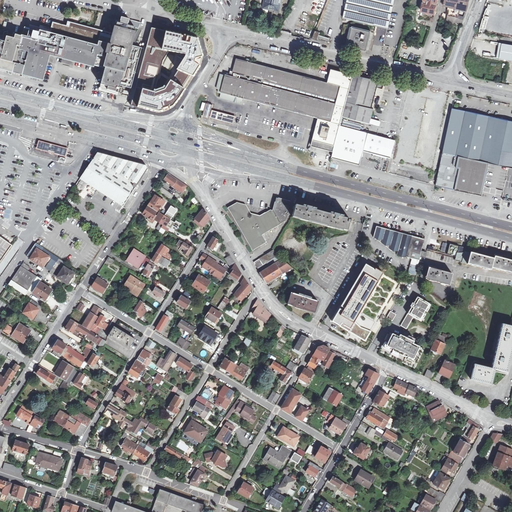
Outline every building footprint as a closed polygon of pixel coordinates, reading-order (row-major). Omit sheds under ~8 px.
[(263,0),(262,9),(278,13),(280,0),(263,0)] [(314,0),(314,3),(313,3),(312,3),(312,4),(312,5),(312,6),(313,6),(315,7),(315,8),(314,9),(321,10),(321,8),(323,8),(324,7),(325,7),(327,0),(314,0)] [(393,0),(347,0),(343,18),(347,19),(386,29),(393,0)] [(457,18),(460,9),(466,10),(467,0),(444,0),(443,5),(448,6),(447,10),(449,10),(447,16),(457,18)] [(420,11),(434,14),(436,5),(423,2),(420,11)] [(118,23),(113,39),(105,71),(99,93),(117,98),(120,85),(132,88),(142,48),(131,45),(136,28),(139,29),(141,22),(122,18),(120,24),(118,23)] [(53,23),(50,34),(91,45),(92,40),(94,34),(95,31),(76,26),(74,26),(73,28),(53,23)] [(206,44),(204,38),(203,38),(198,34),(167,27),(155,24),(150,46),(139,87),(134,104),(149,109),(150,109),(157,111),(164,111),(167,110),(171,110),(175,107),(187,89),(189,86),(195,77),(202,67),(206,60),(207,54),(207,49),(206,44)] [(370,32),(352,28),(347,46),(366,50),(370,32)] [(65,60),(74,63),(105,71),(113,39),(101,36),(99,42),(92,40),(91,45),(50,34),(40,31),(39,35),(34,34),(34,32),(32,32),(30,31),(30,30),(25,29),(23,37),(12,73),(22,76),(22,77),(37,81),(37,80),(43,82),(49,56),(65,60)] [(12,75),(12,73),(23,37),(14,35),(13,40),(7,38),(9,33),(5,34),(4,38),(0,36),(0,72),(2,72),(3,69),(6,70),(8,76),(10,75),(11,74),(12,75)] [(511,60),(511,45),(503,44),(501,58),(511,60)] [(289,56),(288,62),(295,64),(296,57),(289,56)] [(72,70),(74,63),(65,60),(64,67),(68,68),(72,70)] [(257,100),(265,67),(236,60),(233,71),(230,70),(228,76),(226,75),(222,91),(249,98),(257,100)] [(294,109),(302,77),(288,73),(265,67),(257,100),(280,106),(294,109)] [(326,83),(302,77),(294,109),(318,115),(314,131),(310,146),(326,151),(332,152),(352,75),(330,70),(326,83)] [(218,90),(221,91),(225,77),(219,75),(216,90),(218,90)] [(372,110),(371,110),(372,105),(378,82),(364,79),(352,76),(345,103),(341,118),(368,125),(372,110)] [(240,105),(242,97),(221,91),(221,94),(220,99),(240,105)] [(233,124),(235,116),(218,112),(212,110),(213,105),(206,103),(202,116),(210,118),(216,119),(233,124)] [(484,186),(487,171),(489,162),(498,164),(509,166),(511,153),(511,119),(507,119),(452,107),(436,184),(482,194),(484,186)] [(337,158),(344,160),(352,130),(339,127),(332,152),(331,155),(331,157),(337,158)] [(367,134),(352,130),(344,160),(350,162),(359,164),(359,163),(362,152),(367,134)] [(367,134),(362,152),(365,153),(369,154),(383,158),(390,159),(395,141),(373,136),(370,135),(367,134)] [(68,149),(38,141),(36,149),(66,157),(68,149)] [(94,188),(115,157),(106,155),(97,153),(80,178),(94,188)] [(105,195),(108,196),(131,162),(123,160),(115,157),(94,188),(99,191),(105,195)] [(139,164),(131,162),(108,196),(122,206),(146,168),(145,166),(139,164)] [(186,187),(176,180),(168,175),(164,181),(167,183),(166,184),(168,186),(169,185),(172,187),(182,193),(186,187)] [(96,194),(99,191),(94,188),(80,178),(74,186),(78,188),(80,184),(96,194)] [(171,201),(173,197),(160,188),(157,192),(163,196),(171,201)] [(120,209),(122,206),(108,196),(105,195),(103,198),(120,209)] [(151,200),(148,207),(157,213),(159,208),(161,209),(164,203),(156,198),(153,202),(151,200)] [(272,212),(269,213),(277,225),(283,223),(285,222),(287,214),(290,203),(279,200),(278,201),(277,202),(275,202),(273,207),(272,212)] [(260,234),(250,215),(245,206),(237,203),(236,204),(230,207),(248,240),(260,234)] [(319,224),(322,212),(315,210),(316,208),(309,206),(303,205),(302,207),(296,205),(295,205),(292,216),(299,218),(299,219),(306,222),(307,220),(319,224)] [(157,213),(148,207),(142,215),(146,218),(145,219),(150,223),(151,221),(153,222),(157,217),(155,215),(157,213)] [(192,222),(197,226),(201,229),(209,219),(207,216),(206,214),(204,212),(205,211),(204,210),(204,209),(203,211),(201,210),(192,222)] [(322,212),(319,224),(326,226),(325,227),(333,229),(334,228),(346,232),(346,231),(349,221),(349,220),(342,218),(343,216),(336,214),(329,212),(329,214),(322,212)] [(260,234),(277,225),(269,213),(261,217),(259,218),(250,215),(260,234)] [(154,221),(159,223),(163,216),(159,214),(154,221)] [(170,221),(168,219),(163,216),(159,223),(162,226),(161,228),(164,230),(166,232),(168,229),(165,227),(167,224),(168,224),(170,221)] [(389,247),(393,233),(389,233),(385,231),(380,231),(376,228),(375,231),(373,239),(377,242),(382,241),(380,244),(384,247),(389,247)] [(393,233),(389,247),(388,250),(392,253),(397,253),(396,256),(400,259),(405,259),(418,262),(420,256),(421,252),(422,247),(423,241),(411,238),(407,238),(402,236),(398,236),(393,233)] [(260,234),(248,240),(250,245),(252,248),(264,242),(260,234)] [(0,274),(1,275),(19,250),(16,248),(13,246),(0,236),(0,274)] [(219,242),(213,238),(207,247),(216,253),(222,245),(218,242),(219,242)] [(446,250),(449,243),(443,240),(440,247),(446,250)] [(192,249),(179,241),(176,246),(181,249),(180,252),(187,256),(192,249)] [(28,257),(41,266),(45,260),(46,261),(49,257),(52,259),(49,263),(54,266),(59,259),(48,252),(43,248),(36,244),(34,247),(28,257)] [(455,261),(467,264),(470,253),(465,251),(465,248),(462,247),(458,246),(452,245),(451,247),(450,250),(457,252),(456,257),(455,261)] [(156,254),(162,258),(164,259),(165,260),(169,263),(173,258),(167,254),(170,251),(162,246),(160,248),(158,251),(156,254)] [(277,256),(273,249),(252,261),(257,268),(265,263),(266,262),(269,261),(277,256)] [(145,257),(134,251),(132,255),(133,256),(129,263),(132,265),(138,268),(145,257)] [(492,268),(494,259),(484,256),(485,255),(483,254),(481,254),(480,255),(470,253),(467,264),(491,271),(492,268)] [(165,260),(164,259),(162,258),(156,254),(152,261),(157,265),(158,264),(161,267),(165,260)] [(217,264),(202,255),(199,259),(205,263),(202,268),(211,273),(210,275),(219,280),(225,272),(228,274),(231,270),(226,265),(223,267),(222,268),(216,265),(217,264)] [(234,266),(235,264),(230,256),(225,259),(231,269),(233,266),(234,266)] [(269,261),(266,262),(269,266),(260,272),(264,279),(266,283),(291,267),(277,256),(269,261)] [(494,259),(492,268),(511,273),(511,260),(508,260),(509,258),(507,258),(505,257),(505,259),(495,256),(494,259)] [(53,275),(60,265),(62,261),(59,259),(54,266),(49,273),(53,275)] [(269,266),(266,262),(265,263),(257,268),(260,272),(269,266)] [(144,271),(140,278),(147,282),(149,279),(148,278),(154,269),(158,272),(160,269),(149,263),(144,271)] [(235,264),(234,266),(233,266),(231,269),(231,270),(232,271),(230,275),(237,280),(241,274),(235,264)] [(332,322),(340,326),(341,324),(342,324),(350,329),(354,322),(382,274),(374,269),(373,271),(372,270),(373,270),(365,265),(340,307),(344,309),(342,312),(339,310),(332,322)] [(29,290),(37,276),(28,270),(22,266),(9,285),(21,293),(24,289),(28,292),(29,290)] [(74,274),(65,268),(58,278),(69,285),(74,278),(72,277),(74,274)] [(427,272),(424,279),(449,286),(451,275),(441,272),(441,270),(439,270),(438,269),(437,271),(428,268),(427,272)] [(33,293),(40,282),(42,279),(37,276),(29,290),(33,293)] [(209,283),(199,277),(193,287),(202,294),(209,283)] [(144,286),(130,278),(125,286),(133,292),(132,294),(137,297),(144,286)] [(241,301),(251,290),(243,278),(240,284),(242,285),(233,296),(241,301)] [(102,279),(100,281),(98,280),(93,289),(103,295),(108,286),(106,284),(107,282),(102,279)] [(52,290),(40,282),(33,293),(47,302),(51,295),(50,294),(52,290)] [(164,295),(155,289),(152,294),(161,300),(164,295)] [(297,295),(290,292),(287,303),(294,306),(294,308),(302,310),(302,309),(313,312),(318,302),(310,299),(311,297),(298,293),(297,295)] [(191,301),(187,299),(186,301),(181,297),(177,304),(186,309),(191,301)] [(401,326),(406,329),(413,317),(419,320),(421,317),(423,318),(425,315),(423,313),(425,311),(427,312),(429,308),(427,307),(429,304),(417,297),(413,304),(412,303),(410,306),(411,307),(408,313),(401,326)] [(222,313),(225,309),(230,301),(225,298),(217,309),(222,313)] [(39,304),(35,302),(33,300),(24,313),(32,319),(35,314),(36,315),(39,310),(36,308),(39,304)] [(265,323),(270,315),(267,312),(262,305),(257,300),(252,308),(256,310),(253,315),(265,323)] [(144,305),(140,302),(134,311),(138,314),(137,316),(140,318),(145,309),(142,307),(144,305)] [(96,306),(91,313),(99,318),(104,311),(96,306)] [(215,324),(217,319),(216,318),(219,314),(211,309),(206,318),(203,323),(212,329),(215,324)] [(102,317),(105,313),(104,311),(99,318),(95,325),(101,329),(106,320),(102,317)] [(396,314),(390,311),(387,317),(392,321),(396,314)] [(170,320),(173,315),(167,312),(156,330),(160,332),(163,327),(164,328),(168,323),(167,322),(169,319),(170,320)] [(89,331),(90,332),(95,325),(99,318),(91,313),(82,327),(89,331)] [(74,331),(78,325),(69,319),(68,321),(70,322),(66,329),(72,334),(74,331)] [(177,327),(181,329),(182,328),(186,330),(191,333),(194,328),(181,321),(177,327)] [(340,326),(339,327),(359,339),(365,329),(361,328),(354,322),(350,329),(342,324),(341,324),(340,326)] [(502,322),(496,346),(511,350),(511,346),(511,324),(509,324),(502,322)] [(30,330),(19,324),(15,330),(8,325),(5,330),(23,341),(30,330)] [(74,331),(78,334),(80,332),(85,335),(88,331),(78,325),(74,331)] [(101,329),(95,325),(90,332),(96,336),(101,329)] [(107,337),(107,338),(108,339),(128,350),(134,341),(115,328),(113,327),(107,337)] [(217,335),(205,327),(199,338),(210,345),(217,335)] [(365,329),(359,339),(365,342),(371,332),(365,329)] [(95,345),(99,338),(88,331),(85,335),(94,341),(91,345),(93,347),(95,345)] [(388,332),(379,351),(384,354),(406,364),(414,368),(424,349),(412,343),(413,341),(399,335),(398,337),(388,332)] [(438,335),(435,340),(445,345),(447,339),(438,335)] [(247,347),(251,341),(246,337),(242,344),(247,347)] [(301,355),(310,341),(302,337),(293,350),(301,355)] [(99,338),(95,345),(102,349),(105,345),(106,342),(99,338)] [(182,349),(186,343),(186,342),(181,339),(176,346),(177,346),(182,349)] [(67,352),(69,347),(58,340),(53,349),(61,354),(63,352),(65,348),(67,350),(66,351),(67,352)] [(440,354),(445,345),(435,340),(431,349),(431,350),(437,352),(440,354)] [(317,348),(313,355),(323,362),(330,350),(322,346),(317,348)] [(496,346),(490,369),(494,370),(506,373),(511,350),(496,346)] [(83,356),(69,347),(67,352),(68,352),(65,357),(78,366),(81,367),(84,362),(87,356),(91,351),(88,349),(83,356)] [(143,351),(141,355),(149,360),(151,356),(143,351)] [(165,361),(163,360),(159,367),(168,372),(177,357),(170,352),(165,361)] [(322,366),(323,367),(326,369),(334,357),(329,354),(322,366)] [(91,359),(87,356),(84,362),(90,366),(89,368),(97,372),(100,366),(96,363),(99,358),(93,355),(91,359)] [(137,361),(145,366),(147,367),(148,368),(150,364),(147,362),(149,360),(141,355),(137,361)] [(317,372),(317,371),(321,365),(323,362),(313,355),(307,366),(317,372)] [(231,374),(236,365),(230,362),(231,359),(227,356),(220,367),(231,374)] [(189,373),(193,366),(180,358),(176,365),(189,373)] [(73,368),(63,361),(55,374),(60,377),(65,380),(73,368)] [(138,379),(142,371),(145,366),(137,361),(130,373),(134,376),(134,377),(138,379)] [(269,364),(265,361),(255,375),(260,378),(269,364)] [(455,366),(445,361),(439,373),(449,378),(455,366)] [(283,375),(286,370),(280,366),(274,362),(271,367),(274,369),(273,371),(278,374),(279,373),(283,375)] [(291,372),(292,373),(297,366),(290,362),(286,369),(287,370),(291,372)] [(5,376),(11,380),(20,366),(16,363),(12,369),(10,368),(7,374),(5,376)] [(239,367),(247,372),(249,369),(241,364),(239,367)] [(491,384),(494,370),(490,369),(474,364),(471,380),(491,384)] [(55,385),(60,378),(55,375),(39,365),(34,372),(55,385)] [(236,365),(231,374),(242,380),(247,372),(239,367),(236,365)] [(304,369),(299,379),(300,379),(306,383),(311,374),(304,369)] [(375,380),(378,375),(367,369),(364,375),(369,377),(361,390),(367,393),(373,382),(374,380),(375,380)] [(432,379),(435,373),(435,372),(429,369),(425,376),(432,379)] [(79,370),(75,376),(73,379),(70,385),(72,386),(74,384),(81,388),(82,386),(83,386),(88,380),(82,376),(84,374),(79,370)] [(290,373),(286,370),(283,375),(280,380),(284,383),(287,379),(290,375),(291,376),(292,373),(291,372),(290,373)] [(195,375),(190,372),(185,379),(191,382),(195,375)] [(5,376),(0,373),(0,381),(1,382),(0,383),(0,392),(2,394),(3,392),(11,380),(5,376)] [(163,380),(164,378),(158,374),(156,377),(157,378),(154,382),(159,385),(162,381),(163,380)] [(411,396),(415,388),(408,386),(397,380),(393,388),(411,396)] [(122,385),(119,390),(130,397),(131,397),(134,393),(122,385)] [(234,393),(224,387),(220,394),(221,395),(216,403),(226,409),(231,401),(229,400),(234,393)] [(329,388),(322,399),(328,402),(328,401),(335,406),(341,396),(334,391),(329,388)] [(130,397),(119,390),(115,396),(122,400),(122,401),(126,403),(130,397)] [(179,390),(176,394),(185,400),(188,396),(179,390)] [(301,395),(292,390),(281,408),(290,414),(301,395)] [(389,398),(390,397),(380,391),(374,402),(383,407),(388,398),(389,398)] [(268,401),(271,402),(274,405),(280,396),(273,392),(268,401)] [(175,395),(165,412),(174,417),(179,410),(176,408),(181,399),(175,395)] [(196,400),(198,401),(205,406),(207,402),(198,396),(196,400)] [(97,405),(85,397),(82,402),(94,410),(97,405)] [(205,406),(198,401),(193,409),(197,412),(198,411),(201,413),(201,412),(202,413),(200,417),(203,419),(209,410),(205,408),(206,406),(205,406)] [(232,407),(236,410),(241,403),(237,401),(236,402),(232,407)] [(128,427),(126,430),(130,432),(138,420),(135,419),(132,423),(124,418),(127,413),(123,411),(119,409),(110,403),(106,409),(114,414),(112,417),(120,422),(118,425),(122,428),(124,424),(128,427)] [(253,410),(241,403),(236,410),(236,411),(241,414),(241,415),(245,418),(244,419),(252,424),(256,418),(251,416),(254,412),(253,411),(253,410)] [(437,404),(432,407),(434,411),(432,412),(434,417),(437,422),(448,416),(443,406),(442,407),(439,408),(437,404)] [(16,415),(21,418),(22,416),(26,418),(31,422),(36,414),(22,406),(16,415)] [(301,406),(295,417),(302,421),(308,412),(309,413),(310,411),(301,406)] [(371,407),(369,411),(391,424),(393,421),(371,407)] [(91,420),(75,410),(73,415),(70,414),(68,416),(60,411),(57,415),(58,416),(60,417),(67,422),(70,418),(86,428),(88,425),(91,420)] [(324,410),(321,416),(328,420),(331,414),(324,410)] [(391,424),(369,411),(367,414),(369,416),(367,419),(384,429),(386,425),(389,427),(391,424)] [(47,420),(36,414),(35,416),(30,424),(29,425),(27,431),(31,432),(33,425),(36,427),(38,423),(40,424),(41,425),(43,421),(45,422),(47,420)] [(341,421),(331,414),(328,420),(332,423),(329,428),(340,435),(346,424),(341,421)] [(60,417),(56,423),(61,426),(62,426),(64,427),(67,422),(60,417)] [(72,432),(78,422),(70,418),(67,422),(64,427),(70,431),(69,432),(71,433),(72,432)] [(156,427),(140,418),(131,433),(135,435),(142,425),(147,428),(146,431),(151,434),(156,427)] [(208,431),(192,421),(184,433),(200,443),(208,431)] [(398,428),(405,433),(409,425),(402,421),(398,428)] [(469,426),(460,440),(468,446),(479,428),(474,425),(471,422),(468,421),(466,424),(469,426)] [(78,422),(72,432),(80,437),(86,428),(78,422)] [(234,428),(226,423),(216,439),(224,444),(225,443),(231,434),(234,428)] [(299,437),(283,428),(278,436),(293,445),(299,437)] [(374,435),(376,431),(372,429),(371,428),(370,428),(366,434),(372,437),(374,435)] [(384,436),(387,438),(394,442),(398,436),(389,432),(387,430),(384,436)] [(376,431),(374,435),(382,439),(384,436),(376,431)] [(128,450),(133,453),(137,446),(130,441),(131,438),(128,436),(129,435),(124,432),(121,437),(125,440),(121,446),(124,448),(122,450),(126,453),(128,450)] [(497,443),(502,435),(493,433),(490,439),(497,443)] [(183,445),(184,442),(179,440),(177,447),(184,450),(186,446),(183,445)] [(468,446),(460,440),(458,444),(457,444),(456,445),(457,445),(453,452),(451,451),(447,458),(448,459),(453,462),(457,455),(461,457),(462,458),(468,447),(468,446)] [(29,445),(16,441),(12,452),(18,454),(24,455),(25,454),(29,445)] [(369,449),(359,443),(356,448),(357,449),(354,454),(363,459),(369,449)] [(403,452),(390,444),(385,453),(398,461),(403,452)] [(283,445),(280,450),(287,454),(285,457),(289,460),(290,459),(294,452),(283,445)] [(314,448),(313,447),(310,445),(306,452),(311,454),(314,448)] [(330,452),(318,445),(312,455),(324,462),(330,452)] [(500,468),(504,469),(511,472),(511,470),(511,449),(501,445),(493,465),(500,468)] [(143,450),(137,446),(133,453),(144,461),(149,454),(143,450)] [(167,446),(165,450),(179,459),(180,458),(181,456),(182,457),(183,455),(167,446)] [(287,454),(280,450),(278,453),(270,448),(264,459),(279,468),(285,457),(287,454)] [(218,451),(215,455),(212,453),(205,455),(207,462),(212,461),(220,466),(225,465),(223,461),(227,456),(218,451)] [(63,459),(40,452),(36,462),(47,466),(59,470),(63,459)] [(294,452),(290,459),(297,464),(301,457),(297,454),(295,453),(294,452)] [(414,457),(411,455),(406,463),(409,465),(414,457)] [(457,465),(461,457),(457,455),(453,462),(457,465)] [(88,461),(89,459),(84,457),(78,473),(83,474),(90,477),(92,470),(91,470),(93,464),(94,463),(88,461)] [(311,462),(306,459),(303,464),(308,467),(311,462)] [(450,476),(457,465),(453,462),(448,459),(446,462),(441,471),(450,476)] [(441,471),(446,462),(443,460),(438,469),(441,471)] [(305,472),(317,478),(317,479),(323,469),(311,462),(308,467),(305,472)] [(17,473),(19,474),(21,468),(4,463),(2,469),(5,470),(8,470),(11,471),(14,472),(17,473)] [(105,463),(104,466),(104,467),(102,472),(100,476),(105,478),(112,480),(116,469),(117,467),(105,463)] [(207,469),(201,465),(198,471),(204,474),(207,469)] [(193,478),(189,485),(194,486),(196,484),(197,485),(204,475),(204,474),(194,468),(190,476),(193,478)] [(362,471),(359,476),(371,483),(374,478),(362,471)] [(433,483),(438,486),(444,475),(439,472),(433,483)] [(331,475),(328,481),(344,491),(347,486),(339,481),(340,480),(338,479),(338,480),(334,478),(334,476),(331,475)] [(444,475),(438,486),(444,490),(450,479),(444,475)] [(294,481),(286,476),(279,488),(287,493),(294,481)] [(369,487),(371,483),(359,476),(357,479),(369,487)] [(253,484),(247,480),(246,484),(244,483),(242,485),(241,484),(236,491),(247,498),(253,488),(251,487),(253,484)] [(10,483),(5,482),(3,488),(1,496),(1,498),(5,500),(10,483)] [(10,495),(23,499),(26,488),(14,484),(10,495)] [(437,495),(439,493),(435,491),(432,489),(432,488),(431,487),(426,494),(441,503),(443,499),(437,495)] [(202,511),(205,504),(159,489),(156,500),(167,503),(191,511),(202,511)] [(277,509),(284,497),(271,490),(271,491),(265,502),(277,509)] [(464,494),(461,500),(467,503),(470,497),(464,494)] [(26,505),(39,508),(39,507),(42,499),(37,497),(29,495),(26,505)] [(435,501),(426,495),(420,504),(430,510),(435,501)] [(43,509),(50,511),(52,511),(53,508),(49,506),(51,497),(47,496),(43,509)] [(116,500),(112,511),(150,511),(128,504),(116,500)] [(163,511),(167,503),(156,500),(155,502),(150,511),(163,511)] [(322,501),(316,510),(318,511),(317,511),(325,511),(328,509),(329,510),(331,506),(322,501)] [(77,511),(79,507),(64,502),(60,511),(77,511)] [(415,511),(428,511),(429,511),(419,506),(414,503),(413,509),(417,510),(415,511)]
